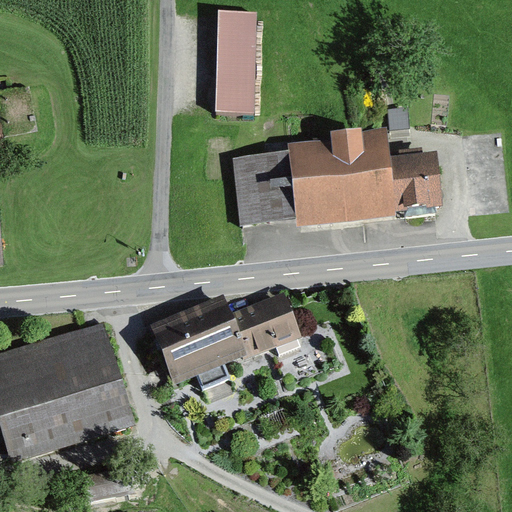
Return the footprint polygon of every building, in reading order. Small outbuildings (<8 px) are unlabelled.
[(259,17),(216,16),(215,116),(257,117),(259,17)] [(397,215),(438,211),(432,160),(393,164),(390,137),(285,148),(286,160),(239,166),(246,232),(290,228),(291,236),(398,224),(397,215)] [(254,358),(300,342),(285,299),(239,315),(254,358)] [(174,390),(247,360),(224,303),(151,332),(174,390)] [(135,433),(103,324),(0,353),(0,462),(3,471),(135,433)]
